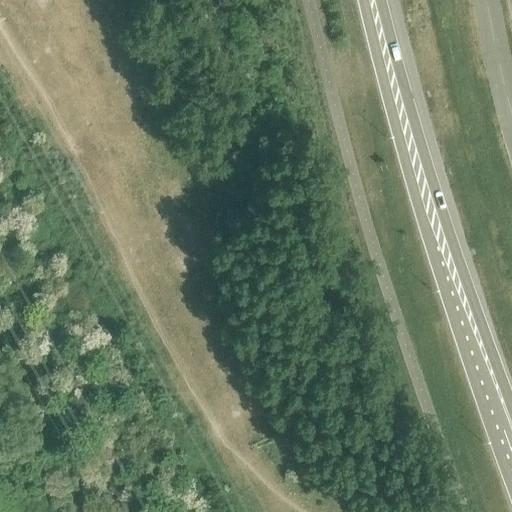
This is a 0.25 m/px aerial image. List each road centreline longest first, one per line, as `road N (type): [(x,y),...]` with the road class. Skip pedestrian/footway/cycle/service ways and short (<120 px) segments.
road 1 (track): [(0,38),(218,437),(304,511)]
road 2 (primary): [(511,441),(402,127),(374,0)]
